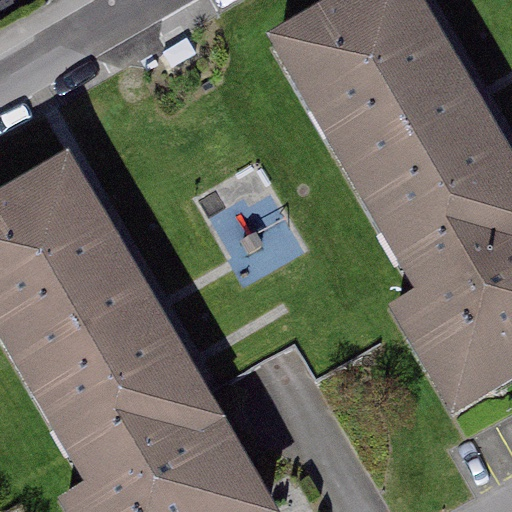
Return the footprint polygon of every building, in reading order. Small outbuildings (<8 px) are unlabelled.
[(329,141),(346,170),(460,104),(432,56),(422,62),(411,44),(422,38),(399,0),(362,0),(276,50),(297,86),(309,78),(342,134),(329,141)] [(168,71),(191,57),(182,42),(159,56),(168,71)] [(421,299),(511,246),(511,192),(504,180),(494,186),(483,168),(494,162),(460,104),(346,170),(369,209),(381,202),(414,258),(401,265),(421,299)] [(0,332),(0,334),(18,366),(75,333),(133,300),(102,248),(91,254),(81,236),(92,230),(60,176),(0,210),(0,306),(11,326),(0,332)] [(511,246),(421,299),(395,314),(414,347),(427,339),(437,358),(425,365),(451,411),(511,375),(511,246)] [(71,457),(90,491),(194,431),(205,425),(174,372),(163,378),(153,360),(163,354),(133,300),(75,333),(18,366),(38,401),(51,394),(83,450),(71,457)] [(194,431),(90,491),(64,506),(68,511),(255,511),(220,451),(210,457),(194,431)]
